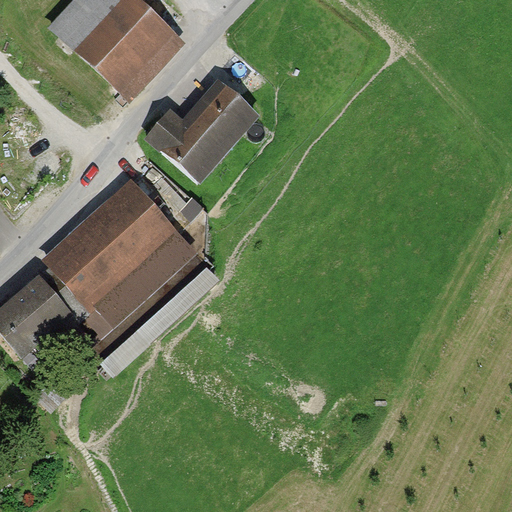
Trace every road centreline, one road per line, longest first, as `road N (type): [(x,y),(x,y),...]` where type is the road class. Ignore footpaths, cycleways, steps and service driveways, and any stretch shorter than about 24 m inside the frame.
road 1 (unclassified): [(247,0),(0,276)]
road 2 (track): [(117,511),(75,437),(0,358)]
road 3 (track): [(103,164),(0,53)]
